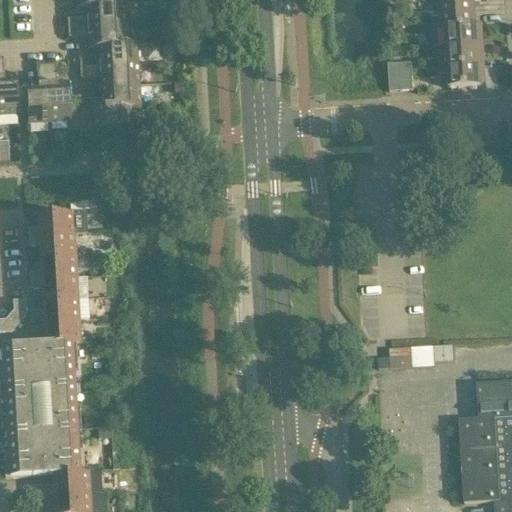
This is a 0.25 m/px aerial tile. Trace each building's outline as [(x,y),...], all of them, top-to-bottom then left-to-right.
[(115,6),(115,5),(114,0),(74,0),(75,10),(85,9),(85,8),(115,6)] [(437,5),(438,17),(466,15),(465,4),(479,3),(479,0),(442,0),(443,5),(437,5)] [(85,8),(85,9),(86,19),(67,20),(68,30),(125,27),(124,5),(115,5),(115,6),(85,8)] [(397,11),(393,8),(386,9),(388,19),(397,18),(397,11)] [(446,49),(482,47),(481,26),(467,27),(466,15),(438,17),(439,29),(445,28),(446,49)] [(126,45),(125,27),(68,30),(68,40),(87,39),(87,51),(97,50),(97,49),(127,47),(126,45)] [(97,49),(97,50),(98,59),(78,60),(79,70),(138,67),(136,44),(126,45),(127,47),(97,49)] [(446,49),(447,69),(483,67),(482,47),(446,49)] [(0,117),(26,116),(24,87),(14,88),(13,77),(2,78),(1,59),(0,58),(0,117)] [(389,93),(401,92),(399,65),(387,66),(389,93)] [(399,65),(401,92),(413,92),(411,65),(399,65)] [(48,125),(68,123),(69,123),(68,111),(69,111),(67,85),(55,85),(54,66),(45,67),(48,125)] [(26,116),(27,126),(48,125),(45,67),(36,67),(37,86),(24,87),(26,116)] [(139,87),(138,67),(79,70),(79,80),(99,79),(99,90),(139,87)] [(483,67),(447,69),(448,90),(485,88),(483,67)] [(173,85),(173,96),(181,95),(181,85),(179,85),(173,85)] [(131,108),(131,109),(140,108),(139,87),(99,90),(100,100),(81,101),(81,110),(81,111),(131,108)] [(132,129),(131,109),(131,108),(81,111),(81,110),(69,111),(68,111),(69,123),(68,123),(69,133),(79,132),(80,138),(94,137),(94,132),(132,129)] [(9,158),(0,158),(0,166),(9,167),(9,158)] [(85,214),(71,214),(36,216),(37,230),(27,231),(27,240),(73,237),(86,236),(85,214)] [(38,248),(38,261),(74,258),(73,237),(27,240),(28,248),(38,248)] [(74,258),(38,261),(39,273),(29,274),(30,283),(75,280),(74,258)] [(40,291),(41,304),(77,301),(75,280),(30,283),(30,292),(40,291)] [(0,321),(0,334),(11,334),(26,316),(25,301),(12,302),(13,312),(5,321),(0,321)] [(41,304),(41,306),(42,325),(78,323),(77,301),(41,304)] [(42,325),(43,347),(75,345),(75,346),(79,345),(78,323),(42,325)] [(82,474),(75,346),(75,345),(43,347),(44,358),(27,359),(27,347),(0,348),(0,419),(4,481),(35,479),(34,467),(51,466),(52,476),(82,474)] [(435,368),(434,365),(455,364),(454,348),(433,349),(389,351),(389,360),(378,361),(379,371),(390,371),(390,372),(435,368)] [(511,511),(511,384),(476,386),(478,421),(459,422),(464,505),(495,503),(495,511),(511,511)] [(97,432),(98,440),(109,440),(109,431),(97,432)] [(52,476),(53,498),(88,496),(87,474),(82,474),(52,476)] [(89,511),(88,496),(53,498),(53,511),(89,511)] [(0,499),(0,511),(8,511),(9,508),(0,499)]
